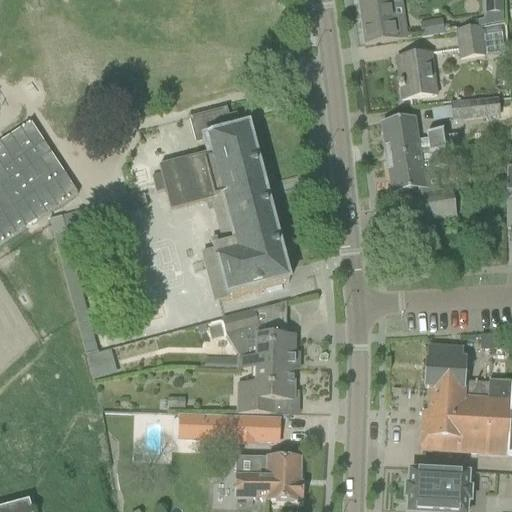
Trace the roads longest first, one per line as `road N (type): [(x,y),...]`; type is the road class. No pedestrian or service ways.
road 1 (tertiary): [(360,307),(324,0)]
road 2 (tertiary): [(353,511),(360,307)]
road 3 (unclassified): [(511,300),(360,307)]
